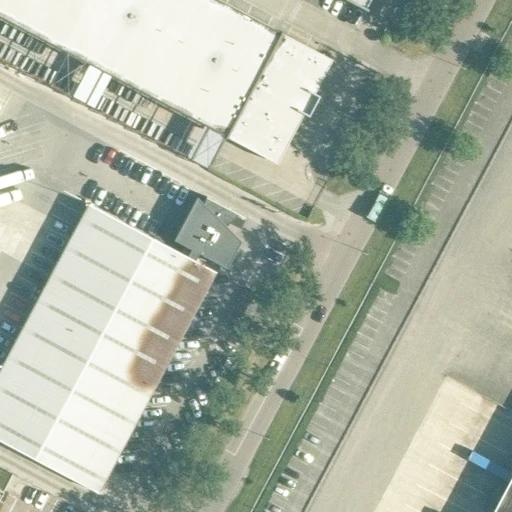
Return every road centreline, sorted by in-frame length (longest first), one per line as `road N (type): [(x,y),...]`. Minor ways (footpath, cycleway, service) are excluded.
road 1 (unclassified): [(203,511),(471,0)]
road 2 (unknown): [(511,176),(328,511)]
